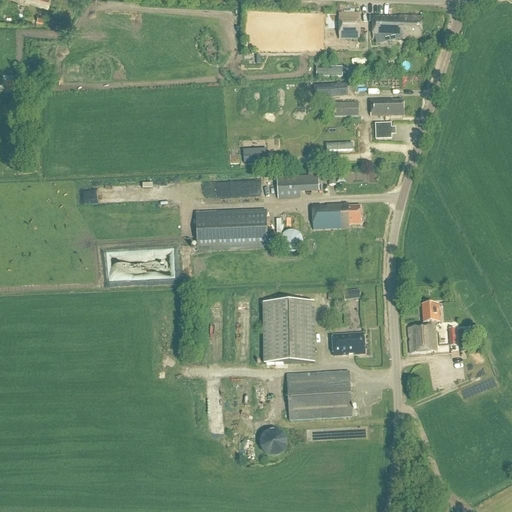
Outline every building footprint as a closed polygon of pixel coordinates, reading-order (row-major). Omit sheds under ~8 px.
[(24,0),(49,9),(51,0),(24,0)] [(359,43),(360,16),(339,15),(338,42),(359,43)] [(374,19),(374,40),(375,40),(377,45),(402,40),(422,40),(422,19),(401,19),(401,21),(394,21),(394,19),(374,19)] [(317,72),(317,79),(342,79),(343,69),(331,69),(331,72),(317,72)] [(317,86),(317,100),(347,100),(347,86),(317,86)] [(385,104),(385,102),(371,102),(371,119),(404,119),(403,104),(385,104)] [(332,119),(359,119),(359,105),(332,105),(332,119)] [(376,142),(392,141),(392,125),(375,126),(376,142)] [(374,128),(358,129),(359,144),(374,144),(374,128)] [(278,202),(300,201),(300,196),(319,195),(319,184),(319,177),(277,179),(278,202)] [(344,211),(344,208),(328,209),(328,212),(322,212),(322,209),(314,209),(315,233),(350,232),(349,227),(363,227),(362,210),(344,211)] [(199,254),(270,251),(268,216),(198,218),(199,254)] [(291,256),(293,256),(295,255),(296,255),(298,254),(300,253),(301,251),(302,250),(303,248),(303,246),(303,244),(303,242),(303,240),(302,238),(301,237),(300,235),(298,234),(296,233),(295,233),(293,232),(291,232),(289,233),(287,233),(285,234),(284,235),(282,237),(281,238),(281,240),(280,242),(280,244),(280,246),(281,248),(281,250),(282,251),(284,253),(285,254),(287,255),(289,255),(291,256)] [(331,304),(343,304),(344,295),(331,295),(331,304)] [(264,366),(315,365),(314,305),(263,306),(264,366)] [(436,354),(435,326),(438,326),(437,306),(421,307),(422,330),(408,331),(409,344),(410,344),(410,355),(436,354)] [(466,335),(459,335),(460,345),(461,355),(463,355),(468,354),(467,344),(466,335)] [(365,357),(364,337),(334,338),(335,358),(349,358),(349,356),(356,355),(356,357),(365,357)] [(288,424),(353,420),(351,373),(285,377),(288,424)] [(273,460),(275,460),(277,460),(279,459),(281,458),(283,457),(284,456),(286,454),(287,453),(288,451),(288,449),(288,447),(288,445),(288,443),(287,441),(286,439),(284,437),(283,436),(281,435),(279,434),(277,433),(275,433),(273,433),(271,433),(269,434),(268,435),(266,436),(264,437),(263,439),(262,441),(261,443),(261,445),(261,447),(261,449),(261,451),(262,453),(263,454),(264,456),(266,457),(268,458),(269,459),(271,460),(273,460)]
